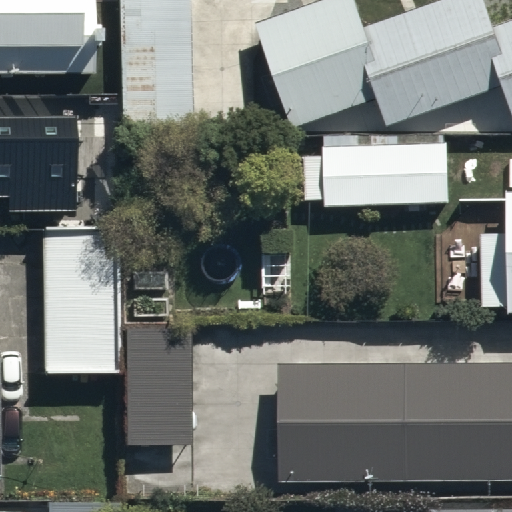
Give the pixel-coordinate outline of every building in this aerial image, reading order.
[(0,0),(0,70),(92,71),(93,47),(99,47),(100,16),(95,16),(95,0),(0,0)] [(191,0),(120,0),(119,131),(191,131),(191,0)] [(354,0),(311,0),(255,19),(291,127),(379,98),(389,126),(506,87),(511,104),(511,15),(492,22),(484,0),(425,0),(362,21),(354,0)] [(0,193),(9,194),(10,210),(78,209),(77,120),(0,120),(0,193)] [(447,131),(323,135),(325,203),(448,200),(447,131)] [(511,188),(506,189),(506,230),(483,230),(483,307),(511,307),(511,188)] [(119,226),(42,226),(42,371),(118,371),(119,226)] [(511,355),(279,357),(280,472),(511,470),(511,355)] [(122,511),(122,491),(44,491),(44,511),(122,511)] [(511,511),(511,503),(432,505),(432,511),(511,511)]
